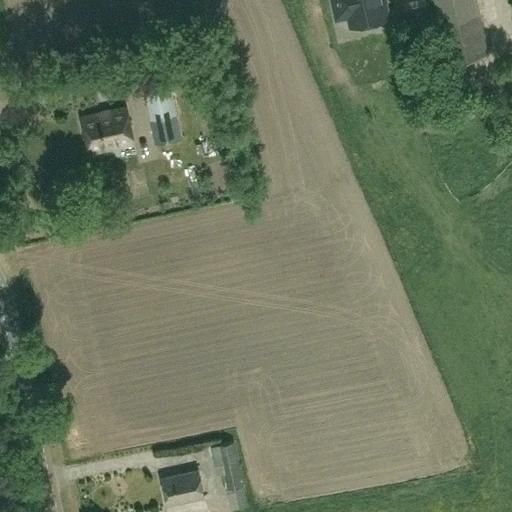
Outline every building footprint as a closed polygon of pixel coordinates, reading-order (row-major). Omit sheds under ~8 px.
[(389,17),(384,0),(333,0),(337,17),(349,14),(351,25),(389,17)] [(425,0),(407,0),(402,1),(406,16),(428,11),(425,0)] [(434,0),(448,62),(487,53),(475,0),(434,0)] [(511,92),(511,65),(501,70),(509,94),(511,92)] [(151,119),(152,119),(157,141),(178,137),(174,113),(176,113),(170,81),(144,86),(151,119)] [(429,108),(446,110),(448,96),(431,95),(429,108)] [(126,106),(81,116),(89,153),(134,143),(126,106)] [(136,165),(120,169),(124,188),(141,184),(136,165)] [(244,483),(243,484),(233,440),(211,445),(216,466),(222,464),(227,487),(226,487),(231,508),(248,504),(244,483)] [(198,468),(161,476),(167,503),(204,495),(198,468)]
